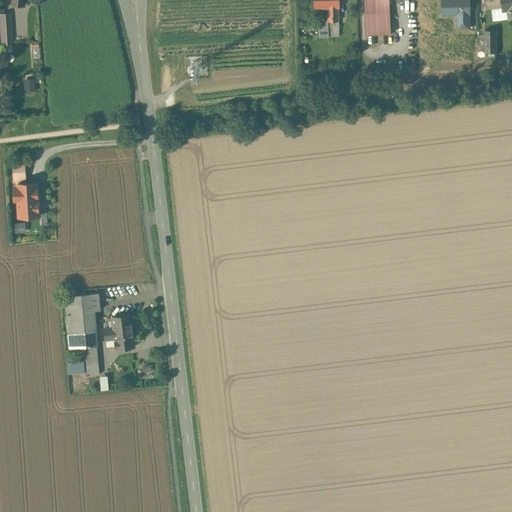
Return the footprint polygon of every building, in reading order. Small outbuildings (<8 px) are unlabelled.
[(337,0),(314,0),(315,7),(327,6),(327,21),(338,20),(337,0)] [(363,0),(365,34),(390,33),(388,0),(363,0)] [(469,14),(468,0),(440,0),(441,14),(457,14),(457,28),(469,28),(469,14)] [(511,0),(484,0),(485,8),(501,6),(501,9),(507,8),(508,17),(511,16),(511,0)] [(9,13),(0,13),(0,23),(1,44),(11,43),(10,23),(9,13)] [(338,20),(327,21),(328,36),(338,35),(338,20)] [(495,51),(495,30),(484,30),(484,51),(495,51)] [(31,76),(19,77),(20,86),(32,86),(31,76)] [(25,180),(25,161),(11,161),(12,180),(25,180)] [(36,183),(17,184),(19,216),(38,215),(36,183)] [(14,232),(26,231),(25,221),(13,222),(14,232)] [(98,292),(65,295),(69,347),(88,345),(95,345),(92,309),(99,308),(98,292)] [(112,326),(103,327),(104,339),(114,339),(115,348),(133,347),(131,314),(111,315),(112,326)] [(96,364),(95,345),(88,345),(88,351),(82,351),(83,365),(96,364)] [(150,363),(142,366),(144,372),(151,370),(150,363)] [(100,375),(101,389),(108,388),(107,374),(100,375)]
